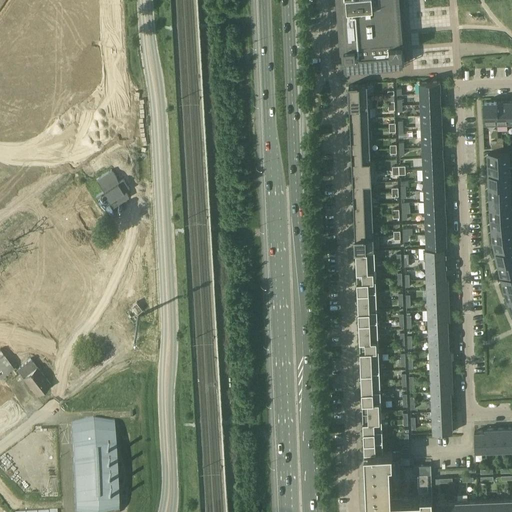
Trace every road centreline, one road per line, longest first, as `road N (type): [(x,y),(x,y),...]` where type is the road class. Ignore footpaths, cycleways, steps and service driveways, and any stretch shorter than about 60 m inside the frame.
road 1 (residential): [(352,511),(335,88),(326,72),(324,0)]
road 2 (secondary): [(172,511),(174,313),(149,0)]
road 3 (secondary): [(140,0),(164,324),(162,511)]
road 4 (primary): [(312,511),(290,0)]
road 5 (primary): [(264,0),(286,511)]
road 6 (residential): [(472,412),(457,86),(511,84)]
